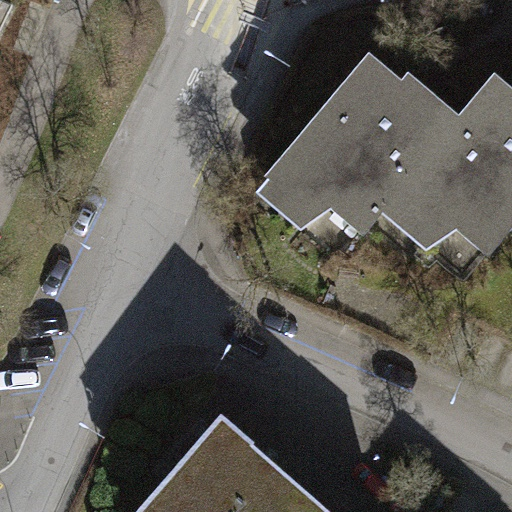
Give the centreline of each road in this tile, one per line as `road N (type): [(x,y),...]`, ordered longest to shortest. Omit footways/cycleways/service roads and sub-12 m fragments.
road 1 (residential): [(112,293),(511,456)]
road 2 (residential): [(230,0),(112,293)]
road 3 (residential): [(112,293),(21,511)]
